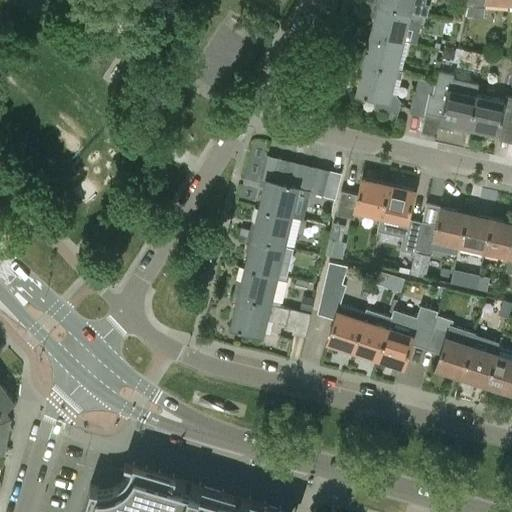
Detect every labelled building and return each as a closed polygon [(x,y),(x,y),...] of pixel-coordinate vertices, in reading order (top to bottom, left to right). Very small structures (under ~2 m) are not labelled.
[(422,14),(423,13),(425,14),(428,4),(423,3),(423,0),(373,0),(373,2),(422,14)] [(484,0),(496,0),(511,1),(510,0),(469,0),(466,16),(483,17),(484,0)] [(376,11),(371,32),(404,40),(409,17),(412,18),(414,22),(421,24),(423,15),(422,14),(373,2),(371,10),(376,11)] [(361,53),(359,60),(403,70),(403,71),(410,41),(404,40),(371,32),(365,54),(361,53)] [(401,77),(403,70),(359,60),(357,67),(362,68),(356,91),(377,96),(374,107),(397,113),(400,100),(397,93),(391,92),(395,76),(401,77)] [(440,120),(468,127),(475,95),(478,83),(453,78),(454,74),(438,70),(432,94),(429,94),(425,113),(441,116),(440,120)] [(409,111),(423,115),(429,92),(432,92),(435,80),(418,76),(416,88),(415,88),(409,111)] [(504,102),(475,95),(468,127),(485,130),(485,133),(498,138),(510,141),(511,130),(511,95),(506,94),(504,102)] [(267,153),(261,178),(273,181),(280,156),(267,153)] [(293,159),(280,156),(273,181),(287,184),(293,159)] [(305,162),(293,159),(287,184),(299,187),(305,162)] [(318,165),(305,162),(299,187),(312,190),(318,165)] [(330,168),(318,165),(312,190),(324,193),(330,168)] [(258,209),(291,217),(299,187),(287,184),(273,181),(261,178),(259,186),(263,187),(258,209)] [(355,208),(381,214),(388,184),(362,178),(359,191),(341,187),(335,212),(353,216),(355,208)] [(381,214),(378,229),(404,234),(401,247),(415,250),(416,247),(422,221),(408,218),(414,190),(388,184),(381,214)] [(422,221),(416,247),(432,250),(433,246),(456,251),(459,242),(461,243),(468,213),(439,206),(435,224),(422,221)] [(249,230),(247,238),(284,246),(285,244),(291,245),(298,218),(291,217),(258,209),(253,231),(249,230)] [(493,218),(468,213),(461,243),(486,249),(493,218)] [(511,251),(511,222),(493,218),(486,249),(511,254),(511,251)] [(335,256),(338,240),(343,241),(347,223),(333,220),(325,253),(335,256)] [(241,260),(240,266),(278,275),(284,246),(247,238),(245,244),(250,245),(246,261),(241,260)] [(415,252),(411,272),(425,275),(429,255),(415,252)] [(329,259),(326,272),(322,286),(339,290),(347,264),(329,259)] [(235,289),(233,296),(270,305),(278,275),(240,266),(238,273),(243,274),(239,290),(235,289)] [(452,281),(477,287),(480,274),(455,268),(452,281)] [(383,272),(380,283),(399,288),(402,277),(383,272)] [(489,276),(480,274),(477,287),(486,289),(489,276)] [(311,314),(270,305),(233,296),(231,303),(235,304),(230,326),(263,334),(267,317),(286,322),(285,327),(292,329),(292,332),(306,335),(311,314)] [(304,296),(301,308),(310,310),(313,298),(304,296)] [(500,315),(506,317),(511,301),(504,299),(500,315)] [(327,341),(352,349),(362,319),(337,310),(327,341)] [(412,335),(387,327),(377,357),(402,366),(410,342),(426,347),(436,315),(427,312),(424,320),(418,318),(412,335)] [(436,313),(436,315),(426,347),(440,352),(435,368),(461,376),(475,333),(476,331),(452,324),(453,319),(436,313)] [(387,327),(362,319),(352,349),(377,357),(387,327)] [(498,341),(475,333),(461,376),(485,384),(495,353),(494,353),(498,341)] [(511,358),(495,353),(485,384),(510,392),(511,387),(511,358)] [(0,383),(0,409),(1,408),(12,401),(0,383)] [(9,419),(1,408),(0,409),(0,451),(3,452),(9,419)] [(296,511),(298,510),(189,478),(132,461),(129,469),(115,466),(103,473),(99,487),(90,484),(81,511),(296,511)]
